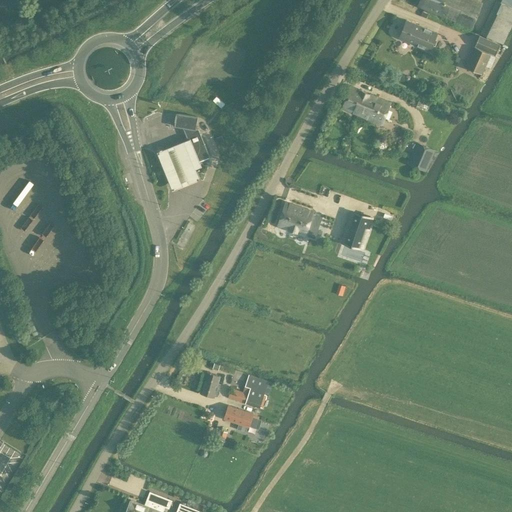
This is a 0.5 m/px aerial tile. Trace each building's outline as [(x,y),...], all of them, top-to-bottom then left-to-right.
[(419,0),(417,6),(428,11),(472,29),(482,3),(474,0),(419,0)] [(497,1),(485,25),(506,36),(511,23),(511,0),(503,0),(502,3),(497,1)] [(430,51),(438,33),(406,20),(399,38),(430,51)] [(506,36),(485,25),(481,33),(502,44),(506,36)] [(496,54),(500,45),(480,36),(475,46),(496,54)] [(481,74),(490,54),(474,47),(465,67),(481,74)] [(382,125),(391,103),(351,86),(341,108),(382,125)] [(225,104),(217,96),(213,101),(221,108),(225,104)] [(183,128),(196,130),(198,123),(198,117),(177,114),(176,119),(175,127),(183,128)] [(188,141),(188,142),(189,142),(197,161),(196,162),(197,162),(198,163),(198,162),(209,157),(209,158),(210,158),(210,157),(210,156),(209,156),(199,130),(196,130),(183,128),(188,140),(188,141)] [(158,149),(155,150),(170,189),(174,187),(185,183),(197,178),(193,168),(195,167),(200,165),(190,137),(183,139),(170,144),(158,149)] [(414,149),(408,163),(425,170),(431,157),(414,149)] [(22,203),(36,181),(29,177),(16,199),(22,203)] [(41,209),(43,206),(34,198),(21,215),(25,219),(19,226),(30,234),(46,213),(41,209)] [(285,202),(277,226),(305,236),(306,235),(307,236),(307,237),(315,240),(322,217),(315,214),(314,216),(312,215),(314,212),(285,202)] [(371,218),(352,211),(341,242),(360,249),(371,218)] [(39,255),(57,231),(48,224),(30,248),(39,255)] [(38,266),(50,271),(64,244),(53,239),(38,266)] [(342,296),(346,287),(340,285),(337,294),(342,296)] [(226,385),(231,370),(226,368),(221,383),(226,385)] [(221,376),(207,372),(200,393),(214,397),(215,395),(217,396),(220,386),(218,385),(221,376)] [(249,375),(245,387),(250,388),(248,394),(231,389),(228,397),(260,407),(268,381),(249,375)] [(228,406),(224,419),(248,426),(249,425),(256,427),(258,419),(252,417),(253,414),(228,406)] [(219,430),(216,438),(225,441),(227,432),(219,430)] [(159,511),(162,506),(165,507),(169,508),(172,500),(154,493),(148,507),(130,500),(125,511),(159,511)]
